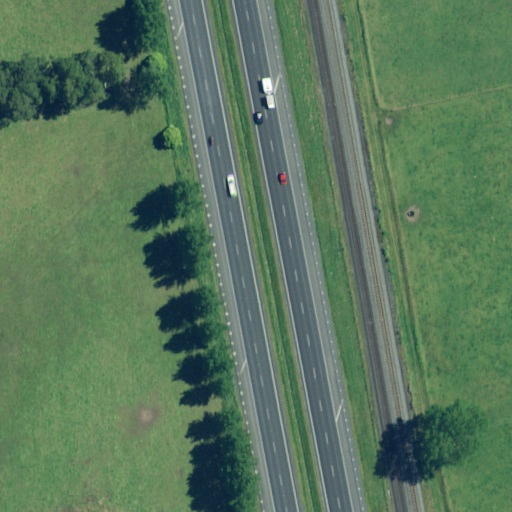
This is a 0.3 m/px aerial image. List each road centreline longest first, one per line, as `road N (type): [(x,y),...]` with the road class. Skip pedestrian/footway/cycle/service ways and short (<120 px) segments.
road 1 (motorway): [(282,511),(185,0)]
road 2 (motorway): [(243,0),(338,511)]
